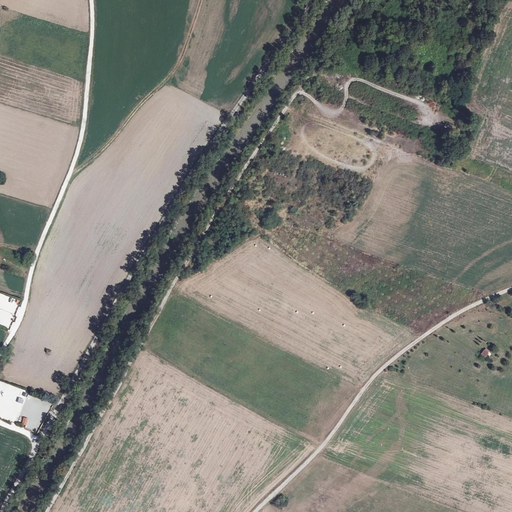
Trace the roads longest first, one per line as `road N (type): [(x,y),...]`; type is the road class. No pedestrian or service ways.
road 1 (unclassified): [(314,0),(175,200),(0,510)]
road 2 (track): [(0,354),(80,142),(91,0)]
road 3 (track): [(511,288),(406,348),(253,511)]
road 4 (track): [(48,511),(194,253)]
